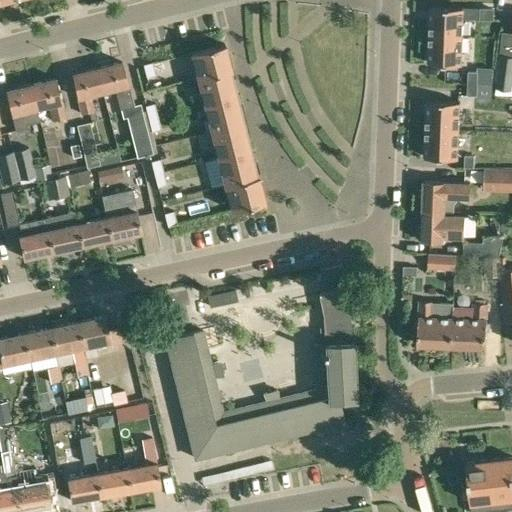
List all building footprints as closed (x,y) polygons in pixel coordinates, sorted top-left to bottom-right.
[(431,6),(430,34),(463,36),(464,8),(460,7),(431,6)] [(493,19),(493,9),(481,9),(481,18),(493,19)] [(462,64),(463,36),(430,34),(428,63),(454,63),(462,64)] [(197,79),(227,72),(227,71),(231,69),(225,44),(190,52),(197,79)] [(511,56),(500,54),(499,57),(495,94),(511,96),(511,56)] [(132,101),(128,85),(122,62),(97,68),(102,92),(115,88),(119,104),(132,101)] [(153,62),(144,65),(147,77),(156,75),(153,62)] [(90,95),(102,92),(97,68),(72,74),(81,114),(93,111),(90,95)] [(468,83),(477,83),(478,71),(468,71),(468,83)] [(197,79),(204,105),(234,97),(227,72),(197,79)] [(66,118),(62,102),(56,78),(30,84),(36,108),(49,105),(53,121),(66,118)] [(477,83),(468,83),(467,95),(477,95),(477,83)] [(39,120),(36,108),(30,84),(5,91),(15,130),(28,127),(27,123),(39,120)] [(210,131),(240,123),(234,97),(204,105),(210,131)] [(426,128),(459,130),(460,101),(427,100),(426,128)] [(149,118),(158,116),(155,103),(146,105),(149,118)] [(141,107),(126,111),(132,138),(148,134),(141,107)] [(158,116),(149,118),(152,131),(161,129),(158,116)] [(86,168),(100,165),(90,121),(76,124),(86,168)] [(217,157),(247,149),(240,123),(210,131),(217,157)] [(459,130),(426,128),(425,156),(445,157),(458,158),(459,130)] [(78,144),(70,145),(73,157),(81,156),(78,144)] [(19,178),(20,178),(36,174),(29,146),(12,151),(19,178)] [(247,149),(217,157),(224,183),(254,175),(247,149)] [(0,174),(2,183),(19,178),(12,151),(0,153),(0,174)] [(474,167),(475,155),(465,155),(465,167),(474,167)] [(151,162),(155,174),(164,172),(160,159),(151,162)] [(511,191),(511,169),(484,168),(483,190),(511,191)] [(167,185),(164,172),(155,174),(158,187),(167,185)] [(47,198),(69,194),(65,174),(43,178),(47,198)] [(254,175),(224,183),(231,209),(265,201),(258,175),(254,176),(254,175)] [(422,210),(444,211),(454,211),(454,203),(458,199),(458,197),(471,198),(472,181),(445,180),(445,181),(424,180),(422,210)] [(107,216),(111,238),(113,244),(129,240),(128,234),(141,232),(137,210),(132,189),(102,195),(107,216)] [(20,223),(13,190),(0,193),(7,226),(19,224),(19,223),(20,223)] [(444,213),(444,211),(422,210),(421,240),(443,241),(443,237),(464,238),(465,213),(444,213)] [(82,244),(77,223),(75,211),(45,218),(53,251),(82,244)] [(174,211),(165,213),(168,226),(177,224),(174,211)] [(82,244),(111,238),(107,216),(77,223),(82,244)] [(53,251),(45,218),(20,223),(19,223),(19,224),(21,235),(18,235),(23,257),(53,251)] [(463,241),(463,254),(499,254),(503,236),(483,236),(483,241),(463,241)] [(454,268),(454,254),(430,253),(430,267),(454,268)] [(486,257),(487,276),(500,276),(499,257),(486,257)] [(342,264),(320,268),(323,284),(345,279),(342,264)] [(418,266),(404,266),(403,275),(417,276),(418,266)] [(505,321),(511,320),(511,269),(500,271),(505,321)] [(352,341),(351,315),(345,288),(319,293),(323,317),(324,344),(314,344),(316,389),(221,412),(201,329),(165,338),(194,457),(344,421),(339,400),(356,399),(354,341),(352,341)] [(237,300),(234,289),(207,295),(209,306),(237,300)] [(453,305),(454,305),(453,302),(418,301),(417,317),(419,317),(419,320),(415,320),(415,328),(418,328),(418,344),(452,345),(453,305)] [(453,305),(452,345),(486,347),(486,331),(490,331),(490,323),(487,323),(487,319),(488,319),(488,303),(472,302),(472,306),(454,305),(453,305)] [(77,322),(83,346),(110,340),(111,345),(121,343),(118,328),(108,330),(105,316),(77,322)] [(55,352),(83,346),(77,322),(50,327),(55,352)] [(28,358),(55,352),(50,327),(23,333),(28,358)] [(1,364),(28,358),(23,333),(0,337),(0,368),(2,369),(1,364)] [(77,376),(79,376),(89,373),(86,359),(74,361),(77,376)] [(59,365),(58,365),(47,367),(50,382),(62,380),(59,365)] [(146,417),(144,403),(132,406),(135,419),(146,417)] [(0,424),(10,422),(8,412),(0,413),(0,424)] [(87,450),(94,449),(91,435),(85,436),(78,437),(80,448),(87,447),(87,450)] [(141,439),(143,451),(155,449),(152,437),(141,439)] [(96,461),(94,449),(87,450),(87,447),(80,448),(83,461),(83,463),(96,461)] [(14,463),(11,449),(0,451),(0,454),(1,462),(7,461),(8,464),(14,463)] [(278,455),(211,475),(214,486),(281,466),(278,455)] [(511,457),(490,460),(495,510),(511,507),(511,457)] [(472,511),(474,511),(495,510),(490,460),(466,463),(472,511)] [(19,487),(14,463),(8,464),(7,461),(1,462),(3,471),(0,471),(0,511),(6,511),(22,509),(18,487),(19,487)] [(150,463),(145,464),(126,468),(130,490),(160,484),(156,462),(150,463)] [(101,495),(130,490),(126,468),(98,473),(97,473),(101,495)] [(18,487),(22,509),(52,504),(46,473),(34,475),(36,484),(19,487),(18,487)] [(97,473),(66,479),(71,501),(101,495),(97,473)]
